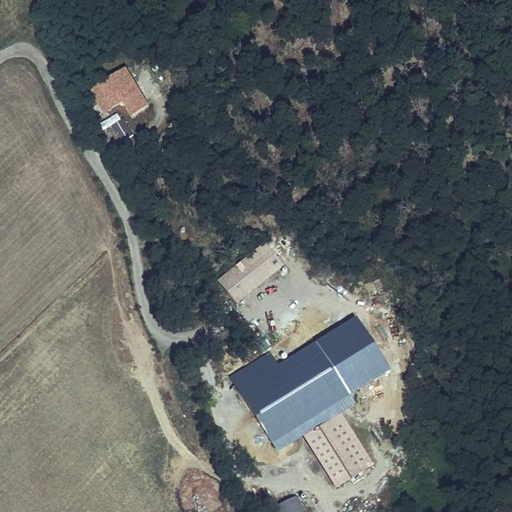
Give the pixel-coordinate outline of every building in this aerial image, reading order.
[(124,71),(91,91),(104,115),(124,102),(130,116),(147,108),(124,71)] [(128,140),(121,116),(99,123),(106,147),(128,140)] [(262,243),(214,282),(234,307),(281,268),(262,243)] [(372,467),(339,411),(301,433),(335,488),(372,467)] [(304,511),(298,498),(277,506),(279,511),(304,511)]
